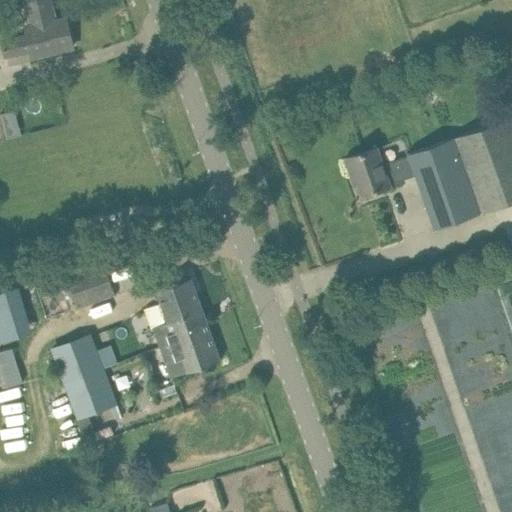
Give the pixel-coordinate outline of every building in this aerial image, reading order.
[(34,59),(33,56),(73,47),(66,18),(55,20),(50,0),(27,0),(23,1),(30,28),(24,30),(25,36),(1,42),(4,58),(7,57),(9,65),(34,59)] [(435,228),(454,222),(511,201),(511,122),(510,117),(408,153),(409,155),(383,164),(377,146),(345,158),(351,175),(355,174),(362,195),(391,185),(390,184),(416,175),(435,228)] [(73,296),(77,307),(115,294),(105,264),(53,282),(59,301),(73,296)] [(177,333),(207,322),(191,277),(159,288),(164,301),(144,308),(150,327),(152,327),(160,348),(180,341),(177,333)] [(19,293),(0,296),(0,323),(4,343),(27,338),(19,293)] [(180,341),(160,348),(170,377),(220,360),(207,322),(177,333),(180,341)] [(64,383),(105,368),(91,332),(51,348),(64,383)] [(24,381),(13,347),(0,351),(0,377),(3,388),(24,381)] [(118,404),(105,368),(64,383),(86,442),(98,438),(89,415),(118,404)] [(171,511),(168,501),(150,507),(151,511),(171,511)]
